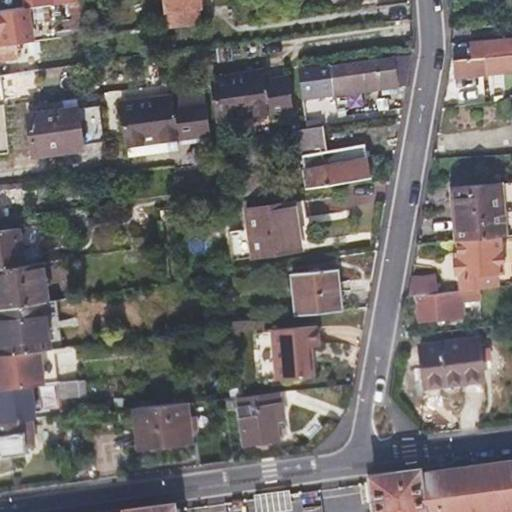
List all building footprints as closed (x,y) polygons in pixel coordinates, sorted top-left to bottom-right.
[(80,0),(69,2),(72,27),(60,29),(61,36),(87,32),(83,0),(80,0)] [(202,20),(199,0),(162,0),(166,24),(202,20)] [(28,28),(52,24),(51,9),(50,5),(26,8),(28,28)] [(0,11),(0,35),(1,45),(16,43),(30,40),(28,28),(26,8),(0,11)] [(471,57),(461,58),(451,60),(453,78),(511,69),(511,36),(470,40),(471,57)] [(0,60),(18,57),(16,43),(1,45),(0,44),(0,60)] [(407,82),(410,67),(412,53),(298,68),(301,97),(407,82)] [(261,70),(242,72),(243,81),(263,79),(261,70)] [(285,76),(264,79),(263,79),(243,81),(242,72),(210,76),(216,119),(266,113),(290,110),(285,76)] [(168,97),(150,100),(151,110),(169,107),(168,97)] [(193,105),(172,107),(169,107),(151,110),(150,100),(119,103),(124,147),(173,141),(197,138),(193,105)] [(82,148),(80,129),(77,111),(27,117),(32,154),(82,148)] [(268,124),(266,113),(216,119),(217,131),(268,124)] [(327,152),(324,138),(321,125),(289,129),(295,158),(304,156),(309,189),(368,178),(363,146),(327,152)] [(175,151),(173,141),(124,147),(126,157),(175,151)] [(83,153),(82,148),(32,154),(33,159),(83,153)] [(239,188),(240,192),(241,200),(262,197),(259,175),(238,178),(239,188)] [(452,209),(455,240),(498,236),(503,236),(499,184),(456,188),(458,208),(452,209)] [(3,194),(4,207),(32,204),(31,191),(3,194)] [(240,192),(217,194),(219,203),(241,200),(240,192)] [(311,247),(308,224),(305,200),(246,210),(253,257),(311,247)] [(0,268),(22,265),(17,229),(0,230),(0,268)] [(498,236),(455,240),(456,258),(457,275),(458,278),(493,274),(501,274),(498,236)] [(451,275),(457,275),(456,258),(449,259),(451,275)] [(0,268),(0,308),(41,302),(45,302),(40,263),(22,265),(0,268)] [(340,311),(338,290),(335,268),(291,273),(296,316),(340,311)] [(409,296),(418,295),(436,292),(434,272),(412,275),(409,296)] [(458,278),(459,289),(479,287),(494,285),(493,274),(458,278)] [(436,292),(418,295),(421,319),(482,312),(479,287),(459,289),(436,292)] [(0,356),(35,352),(48,351),(41,302),(0,308),(0,356)] [(311,350),(308,350),(305,350),(304,342),(310,342),(316,341),(315,323),(271,327),(275,380),(313,376),(311,350)] [(256,328),(260,381),(275,380),(271,327),(256,328)] [(476,337),(448,341),(419,345),(425,387),(482,378),(476,337)] [(0,390),(26,387),(40,385),(35,352),(0,356),(0,390)] [(56,383),(57,392),(58,400),(77,397),(75,381),(56,383)] [(26,387),(0,390),(0,421),(27,419),(30,419),(26,387)] [(278,392),(235,396),(241,443),(276,438),(273,419),(282,418),(278,392)] [(131,408),(134,428),(136,449),(190,443),(185,402),(131,408)] [(31,446),(27,419),(0,421),(0,458),(21,456),(20,448),(31,446)] [(417,476),(368,483),(372,511),(511,511),(511,466),(418,480),(417,476)] [(257,511),(285,511),(293,511),(292,491),(256,494),(257,511)]
